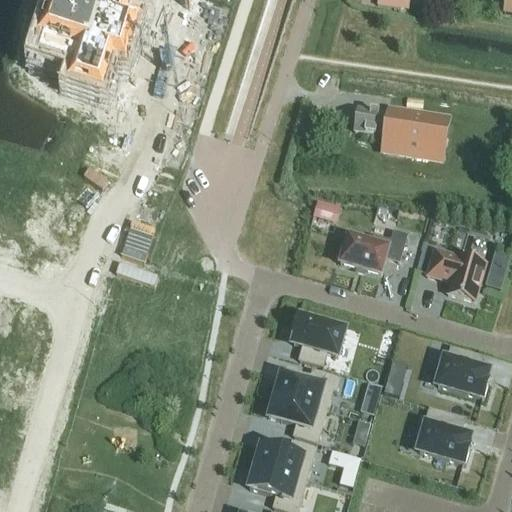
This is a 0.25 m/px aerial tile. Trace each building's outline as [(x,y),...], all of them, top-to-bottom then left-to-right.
[(67,8),(53,52),(62,54),(57,71),(88,80),(83,97),(111,106),(115,91),(121,92),(127,75),(139,79),(153,35),(149,34),(160,0),(113,0),(112,4),(99,0),(79,0),(76,11),(67,8)] [(378,0),(377,8),(395,10),(396,0),(378,0)] [(511,0),(505,0),(503,16),(511,17),(511,0)] [(380,157),(444,167),(451,120),(388,110),(387,116),(357,112),(353,136),(382,141),(380,157)] [(318,205),(313,220),(336,227),(341,211),(318,205)] [(342,264),(340,267),(381,279),(386,262),(400,266),(408,239),(394,235),(389,252),(367,245),(368,242),(354,237),(353,241),(349,240),(346,250),(342,249),(338,263),(342,264)] [(487,267),(435,253),(427,279),(442,284),(442,282),(451,285),(448,298),(476,306),(487,267)] [(508,260),(494,256),(485,289),(499,292),(508,260)] [(296,338),(293,348),(303,351),(299,364),(323,371),(327,358),(337,361),(345,335),(299,321),(294,338),(296,338)] [(485,385),(488,375),(479,372),(482,360),(451,351),(447,363),(445,362),(438,389),(483,402),(488,386),(485,385)] [(282,378),(276,400),(327,415),(333,394),(337,395),(340,383),(312,375),(309,386),(282,378)] [(388,380),(384,395),(398,400),(403,384),(388,380)] [(276,400),(270,422),(296,429),(293,441),(318,448),(327,415),(276,400)] [(426,430),(419,455),(465,468),(470,452),(467,451),(470,441),(460,439),(465,422),(429,412),(424,430),(426,430)] [(262,449),(256,471),(307,486),(317,453),(292,446),(289,457),(262,449)] [(256,471),(249,493),(276,501),(273,511),(299,511),(307,486),(256,471)]
